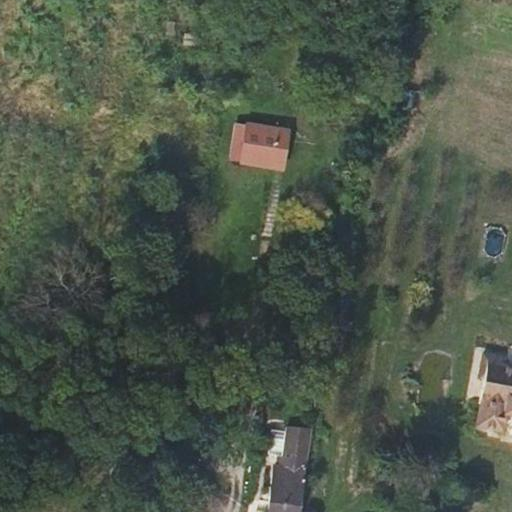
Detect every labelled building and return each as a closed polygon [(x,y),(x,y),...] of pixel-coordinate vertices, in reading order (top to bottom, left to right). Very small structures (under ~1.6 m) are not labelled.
[(296,67),(247,60),(241,89),(290,99),(296,67)] [(240,161),(246,126),(237,124),(230,160),(240,161)] [(276,131),(246,126),(240,161),(270,166),(276,131)] [(511,395),(507,395),(511,367),(507,366),(508,360),(483,355),(478,379),(483,381),(478,405),(480,406),(476,428),(503,434),(506,418),(511,418),(511,395)] [(266,511),(298,511),(304,475),(309,434),(311,423),(290,420),(282,467),(273,466),(266,511)] [(406,470),(399,511),(421,511),(428,472),(406,470)] [(59,511),(60,511),(28,502),(25,511),(59,511)]
